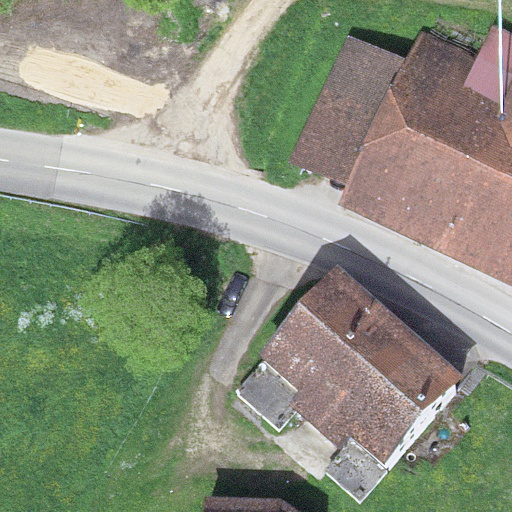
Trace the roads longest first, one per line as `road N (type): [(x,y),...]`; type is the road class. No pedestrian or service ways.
road 1 (secondary): [(0,158),(162,185),(302,229)]
road 2 (secondary): [(511,334),(302,229)]
road 3 (track): [(162,185),(205,104),(289,0)]
